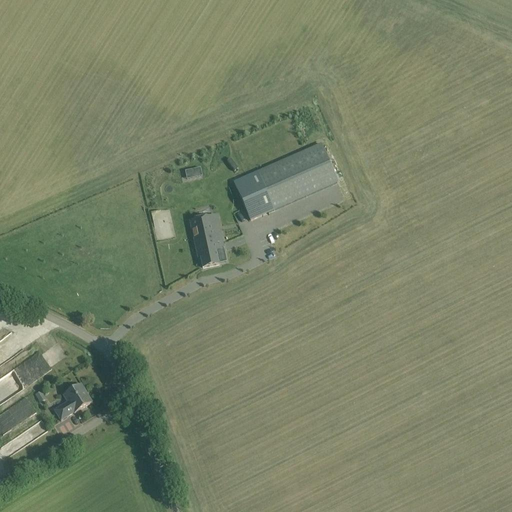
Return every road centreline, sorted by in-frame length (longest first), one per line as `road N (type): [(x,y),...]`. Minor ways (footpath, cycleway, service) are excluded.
road 1 (unclassified): [(135,399),(104,348),(0,294)]
road 2 (track): [(104,348),(140,313),(251,265)]
road 3 (unclassified): [(135,399),(3,478)]
road 4 (unclassified): [(176,511),(135,399)]
